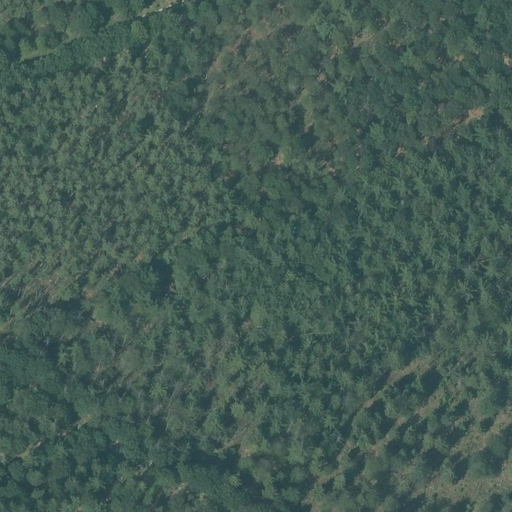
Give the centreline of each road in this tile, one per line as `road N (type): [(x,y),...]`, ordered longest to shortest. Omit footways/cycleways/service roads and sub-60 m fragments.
road 1 (track): [(0,344),(191,259),(511,137)]
road 2 (track): [(0,77),(191,0)]
road 3 (track): [(0,499),(117,450)]
